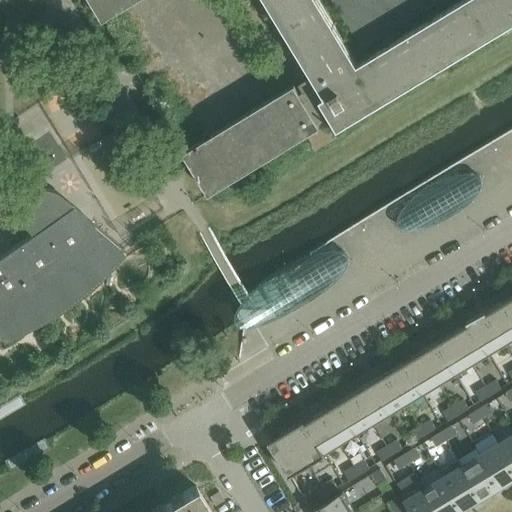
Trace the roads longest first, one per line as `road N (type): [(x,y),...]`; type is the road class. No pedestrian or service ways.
road 1 (residential): [(199,417),(511,228)]
road 2 (residential): [(43,511),(199,417)]
